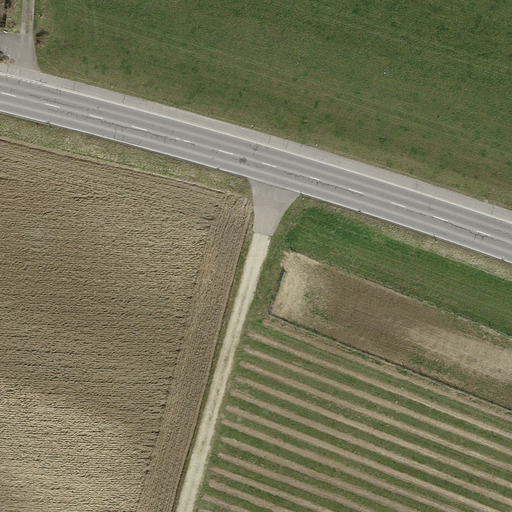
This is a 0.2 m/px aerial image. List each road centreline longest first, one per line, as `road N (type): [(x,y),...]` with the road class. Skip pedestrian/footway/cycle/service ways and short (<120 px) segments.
road 1 (primary): [(0,95),(511,247)]
road 2 (track): [(271,170),(185,511)]
